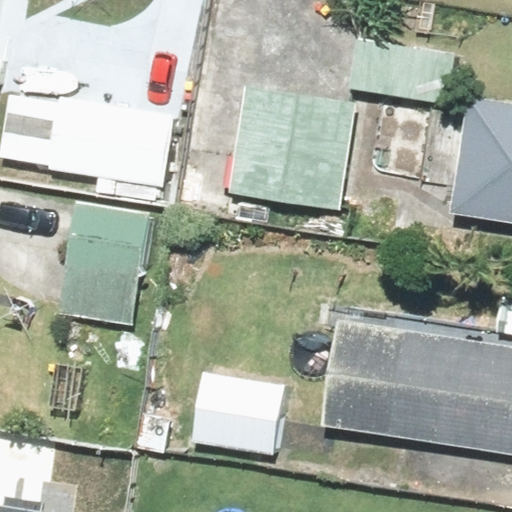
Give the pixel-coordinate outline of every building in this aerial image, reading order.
[(0,0),(0,84),(6,86),(10,60),(0,58),(0,48),(8,0),(0,0)] [(464,52),(366,37),(358,88),(456,103),(464,52)] [(350,209),(366,102),(255,86),(239,193),(350,209)] [(59,169),(170,187),(182,115),(70,96),(69,103),(19,95),(9,157),(59,165),(59,169)] [(511,100),(479,95),(461,212),(511,220),(511,100)] [(141,326),(160,213),(45,194),(32,269),(73,276),(67,314),(141,326)] [(511,343),(349,318),(332,426),(511,454),(511,343)] [(201,443),(282,454),(293,385),(211,373),(201,443)]
